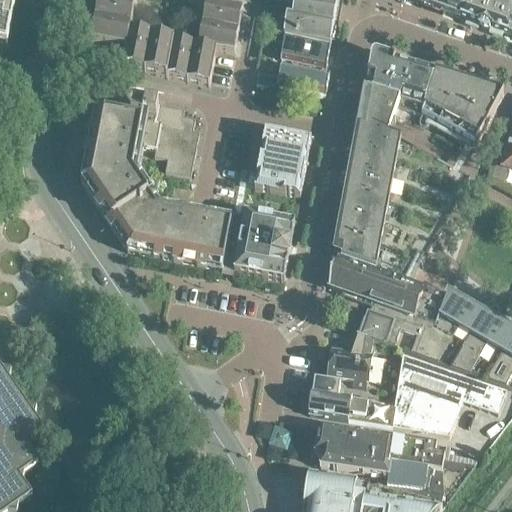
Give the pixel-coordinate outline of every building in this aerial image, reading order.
[(0,0),(0,48),(7,50),(16,0),(0,0)] [(100,0),(99,4),(135,11),(137,0),(100,0)] [(290,0),(290,3),(286,21),(266,17),(263,33),(283,37),(282,38),(286,39),(330,49),(338,0),(290,0)] [(458,1),(458,0),(423,0),(421,7),(422,7),(422,6),(461,20),(467,5),(458,1)] [(507,38),(511,25),(511,0),(458,0),(458,1),(467,5),(461,20),(461,21),(507,38)] [(130,37),(135,11),(99,4),(91,48),(126,54),(126,55),(130,37)] [(234,58),(243,13),(207,6),(199,50),(198,51),(216,54),(216,55),(234,58)] [(166,81),(173,45),(130,37),(126,55),(126,54),(122,72),(166,81)] [(326,74),(330,49),(286,39),(281,65),(326,74)] [(209,89),(216,58),(216,55),(216,54),(198,51),(199,50),(173,45),(166,81),(209,89)] [(399,104),(411,69),(377,58),(375,58),(374,58),(373,58),(372,59),(372,60),(371,61),(371,62),(365,93),(399,104)] [(434,78),(435,79),(435,77),(435,76),(411,69),(399,104),(397,112),(421,119),(423,111),(423,112),(434,78)] [(330,78),(320,76),(280,70),(279,81),(257,78),(256,89),(278,93),(279,91),(316,99),(317,100),(322,101),(323,100),(326,100),(330,78)] [(435,79),(434,78),(423,112),(423,111),(421,119),(428,122),(425,128),(472,153),(475,148),(476,149),(503,98),(497,96),(496,98),(483,94),(484,92),(481,91),(480,93),(473,91),(474,89),(471,88),(471,90),(463,87),(464,85),(461,85),(461,87),(447,82),(448,81),(446,80),(445,82),(435,79)] [(365,95),(361,115),(395,126),(395,124),(393,123),(397,112),(399,104),(365,93),(365,94),(365,95)] [(95,116),(90,142),(92,143),(90,152),(88,152),(81,188),(127,256),(222,274),(223,270),(234,272),(243,227),(239,226),(246,190),(255,191),(254,193),(300,202),(311,143),(265,134),(257,178),(241,175),(232,221),(159,207),(138,176),(143,153),(155,155),(154,162),(167,165),(165,177),(190,182),(198,138),(192,137),(195,124),(183,121),(184,115),(133,106),(129,109),(128,114),(131,118),(142,121),(142,125),(95,116)] [(372,307),(435,330),(446,299),(445,299),(439,297),(439,298),(429,295),(429,293),(411,287),(420,270),(421,270),(439,239),(438,238),(442,231),(443,232),(446,226),(445,226),(449,219),(450,219),(470,183),(468,182),(401,145),(401,144),(359,128),(333,267),(329,292),(372,307)] [(511,137),(502,171),(511,173),(511,137)] [(245,218),(243,227),(234,272),(234,276),(284,286),(288,264),(289,256),(291,248),(291,249),(295,228),(278,224),(245,218)] [(447,294),(445,299),(446,299),(435,330),(424,362),(450,371),(470,336),(483,314),(447,294)] [(424,362),(435,330),(372,307),(361,340),(424,362)] [(511,338),(511,330),(483,314),(470,336),(450,371),(486,383),(502,354),(502,355),(511,338)] [(380,348),(361,342),(350,338),(343,356),(332,355),(328,380),(336,382),(352,385),(352,390),(365,392),(366,386),(367,386),(380,348)] [(511,338),(502,355),(502,354),(486,383),(511,391),(511,338)] [(506,396),(402,360),(394,412),(395,412),(392,432),(449,442),(462,407),(498,419),(506,396)] [(0,511),(17,511),(18,509),(33,500),(23,486),(24,477),(39,468),(29,454),(31,445),(45,436),(35,422),(37,413),(28,411),(9,384),(11,375),(2,373),(0,370),(0,511)] [(338,403),(340,387),(314,383),(312,399),(311,399),(311,400),(312,400),(309,418),(308,417),(308,419),(392,432),(395,412),(394,412),(338,403)] [(436,450),(318,430),(314,458),(321,459),(320,468),(319,468),(319,471),(379,481),(377,489),(442,507),(443,500),(432,498),(431,503),(427,502),(432,475),(442,477),(444,460),(435,459),(436,450)] [(309,477),(302,511),(434,511),(367,501),(369,487),(367,487),(309,477)]
